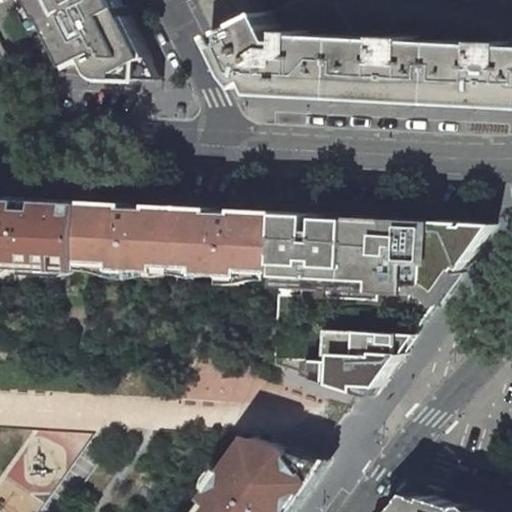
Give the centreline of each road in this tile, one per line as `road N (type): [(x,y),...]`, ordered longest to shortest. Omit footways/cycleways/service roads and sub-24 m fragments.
road 1 (residential): [(511,151),(234,141)]
road 2 (residential): [(234,141),(0,130)]
road 3 (secondary): [(402,457),(511,341)]
road 4 (residential): [(166,0),(234,141)]
